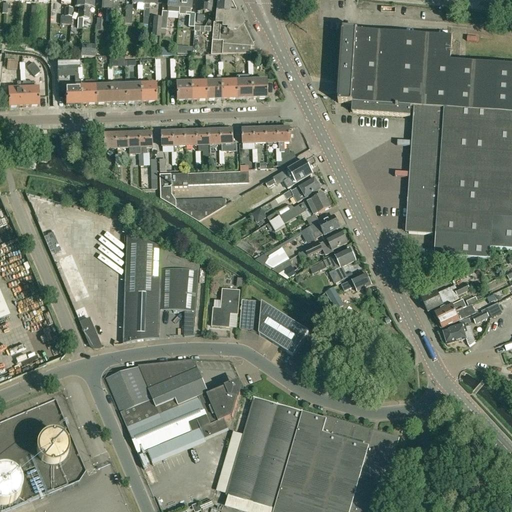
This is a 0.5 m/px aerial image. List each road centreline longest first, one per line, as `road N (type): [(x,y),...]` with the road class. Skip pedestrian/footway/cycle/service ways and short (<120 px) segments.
road 1 (unclassified): [(84,366),(132,354),(232,349),(314,398),(369,412),(423,405)]
road 2 (residential): [(306,104),(279,112),(0,120)]
road 3 (tertiary): [(433,365),(306,104)]
road 4 (unclassified): [(84,366),(0,152)]
road 5 (unclassified): [(146,511),(84,366)]
